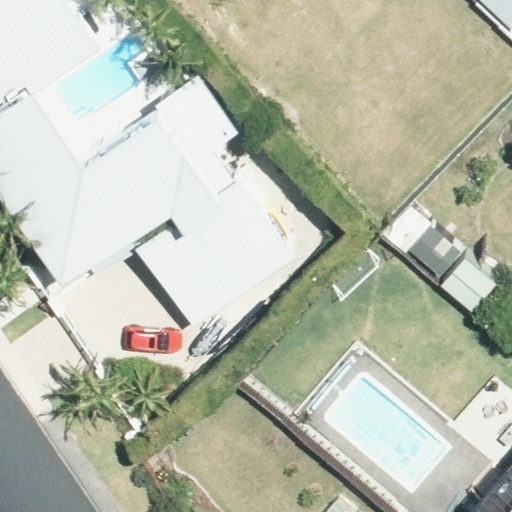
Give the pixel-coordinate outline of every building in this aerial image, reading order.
[(31,92),(94,49),(59,0),(0,0),(0,201),(60,288),(166,221),(177,234),(141,257),(192,325),(292,254),(210,149),(237,132),(196,76),(83,164),(31,92)] [(511,0),(483,0),(511,26),(511,0)] [(299,96),(279,113),(298,133),(316,115),(299,96)] [(410,250),(431,224),(411,206),(385,236),(407,255),(410,250)] [(431,224),(410,250),(438,274),(464,244),(435,220),(431,224)] [(511,352),(509,350),(491,370),(511,386),(511,352)] [(511,511),(511,470),(476,511),(511,511)] [(357,511),(362,503),(328,483),(311,511),(357,511)]
